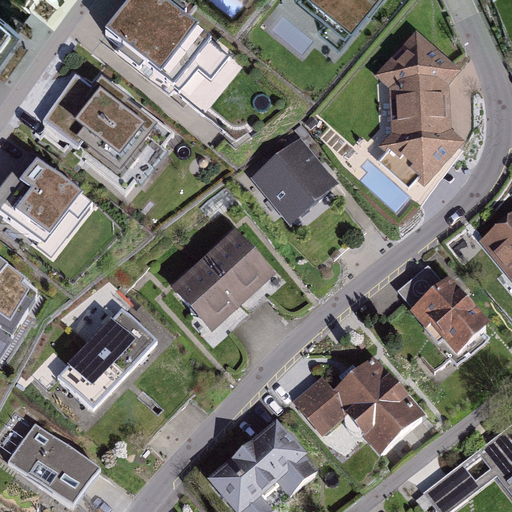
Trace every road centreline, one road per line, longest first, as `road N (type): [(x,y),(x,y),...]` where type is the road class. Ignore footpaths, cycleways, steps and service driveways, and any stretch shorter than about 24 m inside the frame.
road 1 (residential): [(141,511),(262,378),(479,187),(504,138),(499,84),(460,0)]
road 2 (residential): [(92,0),(0,123)]
road 3 (residential): [(390,511),(511,418)]
